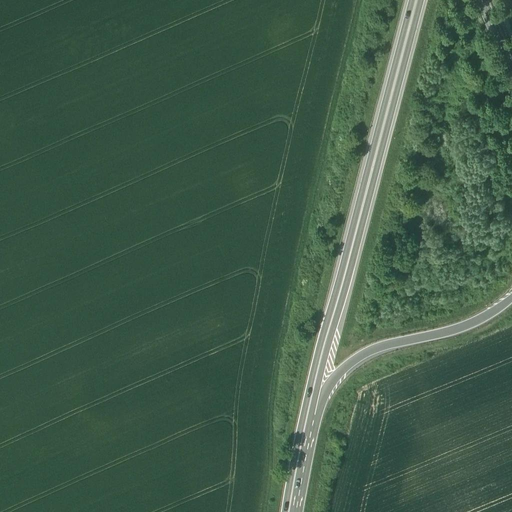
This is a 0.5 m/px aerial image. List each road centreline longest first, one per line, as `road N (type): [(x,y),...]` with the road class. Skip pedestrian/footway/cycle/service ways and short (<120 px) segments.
road 1 (primary): [(290,511),(320,361),(418,0)]
road 2 (track): [(273,511),(290,367),(372,0)]
road 3 (primary): [(299,511),(316,419),(332,380),(365,354),(450,330),(511,297)]
